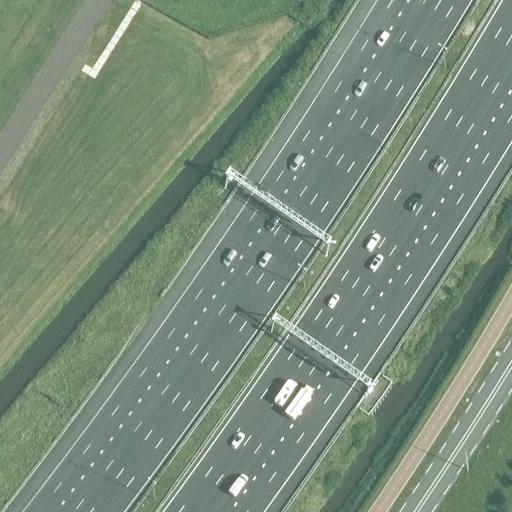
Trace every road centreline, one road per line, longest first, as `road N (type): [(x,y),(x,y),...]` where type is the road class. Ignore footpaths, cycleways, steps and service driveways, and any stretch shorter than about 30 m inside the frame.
road 1 (motorway): [(427,0),(306,196),(79,511)]
road 2 (motorway): [(209,511),(511,57)]
road 3 (tertiary): [(416,511),(511,363)]
